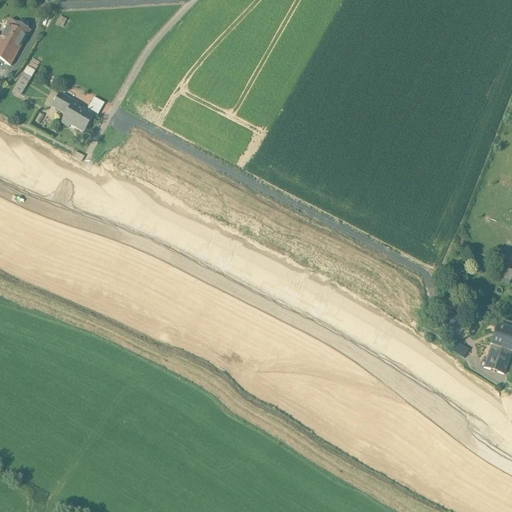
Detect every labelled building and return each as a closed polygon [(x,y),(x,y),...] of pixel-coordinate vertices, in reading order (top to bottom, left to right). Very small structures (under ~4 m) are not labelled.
[(60,16),(57,23),(63,26),(66,19),(60,16)] [(27,66),(12,91),(21,96),(36,71),(27,66)] [(87,109),(104,118),(111,105),(94,97),(87,109)] [(57,98),(52,107),(61,112),(66,104),(57,98)] [(85,138),(96,117),(72,103),(60,124),(85,138)] [(510,284),(511,275),(511,269),(504,267),(500,281),(510,284)] [(456,326),(458,315),(447,313),(445,324),(456,326)] [(492,344),(511,351),(511,350),(511,332),(494,326),(488,343),(492,344)] [(458,344),(454,352),(464,358),(468,350),(458,344)] [(503,374),(511,351),(492,344),(484,367),(503,374)]
